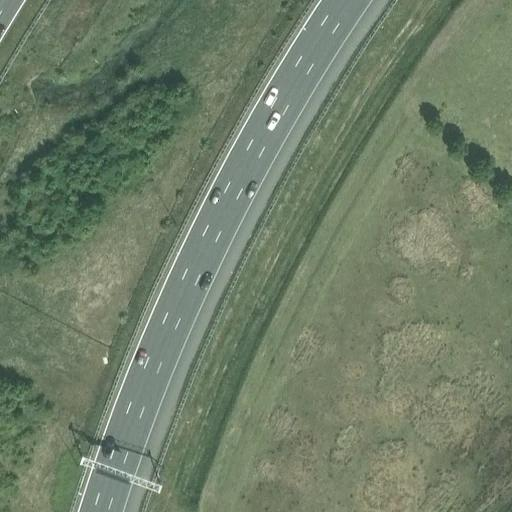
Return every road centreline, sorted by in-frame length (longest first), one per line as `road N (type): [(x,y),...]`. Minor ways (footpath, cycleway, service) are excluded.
road 1 (track): [(436,0),(372,88),(272,261),(187,442),(168,511)]
road 2 (motorway): [(101,511),(171,318),(224,205),(347,0)]
